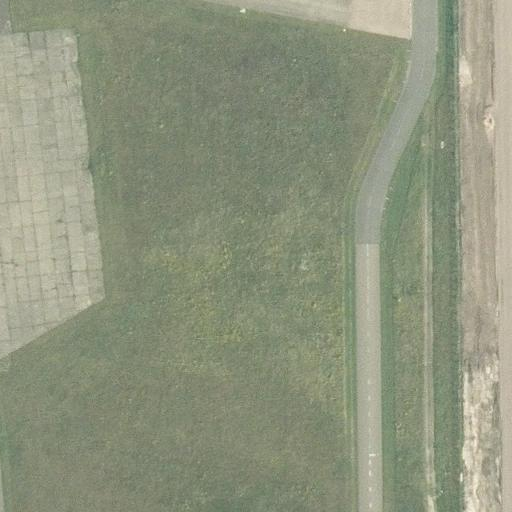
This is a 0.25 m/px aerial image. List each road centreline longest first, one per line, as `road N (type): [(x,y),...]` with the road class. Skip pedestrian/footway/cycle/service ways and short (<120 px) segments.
road 1 (unclassified): [(370,511),(365,230),(371,196),(419,83),(422,0)]
road 2 (primary): [(510,0),(511,210)]
